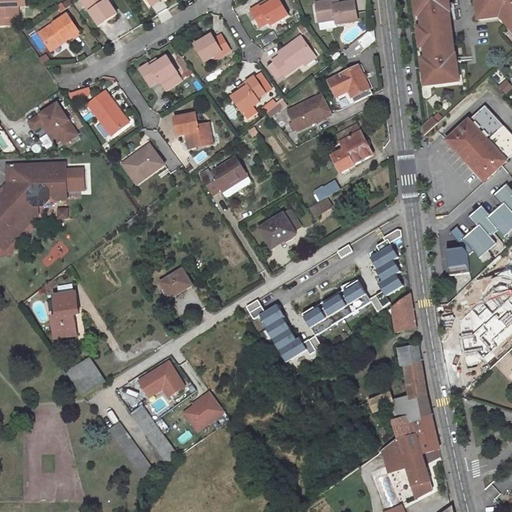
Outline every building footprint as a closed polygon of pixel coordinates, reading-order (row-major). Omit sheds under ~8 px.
[(0,0),(0,26),(13,26),(12,17),(20,17),(20,6),(28,6),(27,0),(0,0)] [(119,14),(109,0),(106,2),(104,0),(83,0),(102,26),(119,14)] [(272,26),(289,16),(279,0),(276,0),(270,4),(262,8),(260,5),(251,10),(261,28),(270,23),(272,26)] [(447,0),(413,0),(425,87),(458,83),(455,57),(454,57),(448,16),(449,15),(447,0)] [(511,0),(473,0),(477,22),(497,20),(511,35),(511,0)] [(339,5),(331,6),(330,1),(316,4),(320,23),(337,21),(338,26),(359,21),(356,2),(339,5)] [(66,41),(80,32),(79,30),(72,20),(74,18),(72,13),(69,15),(68,14),(40,32),(50,48),(64,39),(66,41)] [(72,20),(79,30),(82,29),(74,18),(72,20)] [(352,46),(359,55),(376,40),(375,28),(352,46)] [(206,62),(223,52),(224,54),(231,50),(221,34),(214,38),(212,35),(196,44),(206,62)] [(292,71),(314,55),(302,37),(279,53),(292,71)] [(64,39),(50,48),(52,50),(66,41),(64,39)] [(292,71),(279,53),(272,58),(284,76),(292,71)] [(162,83),(179,73),(168,56),(158,62),(151,67),(149,63),(141,68),(154,89),(162,83)] [(373,94),(359,66),(329,81),(337,97),(350,91),(355,102),(373,94)] [(167,92),(184,81),(179,73),(162,83),(167,92)] [(248,86),(241,90),(232,96),(243,113),(260,102),(258,98),(267,92),(255,76),(246,82),(248,86)] [(241,90),(248,86),(246,82),(238,87),(241,90)] [(81,96),(90,93),(88,87),(80,90),(81,96)] [(72,98),(81,96),(80,90),(71,93),(72,98)] [(90,102),(112,134),(130,122),(124,113),(122,115),(119,111),(121,110),(107,90),(90,102)] [(298,132),(325,118),(323,114),(331,110),(323,93),(288,111),(298,132)] [(263,108),(267,114),(267,113),(277,106),(273,100),(263,108)] [(76,129),(59,103),(31,122),(36,129),(44,124),(57,142),(76,129)] [(272,118),(282,109),(278,105),(277,106),(267,113),(272,118)] [(511,138),(511,135),(485,106),(447,141),(484,182),(511,156),(511,151),(505,144),(511,138)] [(188,132),(191,147),(210,144),(209,137),(212,136),(210,123),(199,125),(197,112),(175,116),(178,134),(188,132)] [(342,173),(374,155),(358,124),(338,135),(346,150),(348,155),(336,162),(342,173)] [(138,182),(166,163),(154,146),(140,156),(137,152),(124,162),(138,182)] [(346,150),(333,157),(336,162),(348,155),(346,150)] [(230,197),(251,184),(251,183),(252,182),(252,181),(237,157),(212,173),(210,169),(201,175),(214,196),(223,191),(226,196),(228,197),(230,197)] [(0,244),(38,204),(43,204),(49,198),(49,193),(66,192),(65,164),(65,162),(7,163),(8,181),(0,188),(0,244)] [(327,197),(341,189),(337,181),(324,188),(323,187),(316,191),(321,200),(327,197)] [(332,207),(327,197),(321,200),(319,202),(325,212),(332,207)] [(511,212),(506,205),(490,218),(506,237),(511,231),(511,212)] [(58,216),(67,216),(66,208),(58,208),(58,216)] [(290,210),(260,229),(273,249),(281,244),(279,241),(295,231),(295,230),(301,226),(290,210)] [(131,229),(142,219),(138,213),(126,223),(131,229)] [(466,238),(464,241),(475,253),(480,258),(497,245),(491,238),(481,226),(466,238)] [(394,245),(372,258),(379,269),(376,270),(384,280),(380,284),(387,295),(405,285),(398,273),(403,272),(396,260),(400,258),(394,245)] [(467,248),(448,251),(452,280),(471,277),(467,248)] [(193,285),(183,269),(162,283),(171,299),(193,285)] [(511,297),(492,277),(458,307),(470,375),(511,338),(511,297)] [(345,290),(304,314),(313,328),(369,294),(360,280),(357,281),(356,279),(343,287),(345,290)] [(78,297),(78,293),(73,293),(73,295),(61,296),(61,295),(56,296),(56,300),(57,300),(59,317),(54,317),(55,329),(56,328),(57,334),(56,334),(56,338),(61,338),(61,337),(74,335),(74,336),(79,336),(79,331),(77,331),(76,325),(77,325),(77,320),(74,321),(73,315),(81,314),(80,310),(79,310),(77,297),(78,297)] [(396,331),(417,329),(411,294),(393,308),(396,331)] [(259,299),(247,307),(254,319),(261,316),(267,328),(263,331),(267,340),(272,338),(287,362),(296,359),(301,367),(310,360),(309,356),(306,352),(308,349),(301,338),(298,340),(288,322),(278,304),(266,311),(259,299)] [(401,365),(405,364),(422,361),(419,345),(398,349),(401,365)] [(90,359),(67,373),(74,384),(97,370),(90,359)] [(170,361),(139,379),(150,398),(164,390),(168,398),(187,387),(170,361)] [(391,393),(370,402),(375,413),(389,407),(398,438),(410,436),(407,427),(432,414),(428,396),(422,361),(405,364),(411,399),(414,416),(401,419),(395,403),(391,393)] [(106,382),(97,370),(74,384),(83,397),(106,382)] [(309,392),(304,386),(296,392),(299,398),(309,392)] [(210,391),(184,411),(199,433),(227,413),(210,391)] [(411,399),(395,403),(401,419),(414,416),(411,399)] [(179,456),(143,406),(132,414),(168,464),(179,456)] [(422,454),(440,449),(432,414),(407,427),(410,436),(414,434),(422,454)] [(344,422),(340,415),(334,417),(332,418),(338,427),(344,422)] [(108,431),(144,481),(156,473),(120,422),(108,431)] [(415,495),(433,490),(422,454),(414,434),(410,436),(398,438),(383,450),(388,466),(405,458),(408,468),(415,495)] [(405,458),(388,466),(390,474),(408,468),(405,458)]
